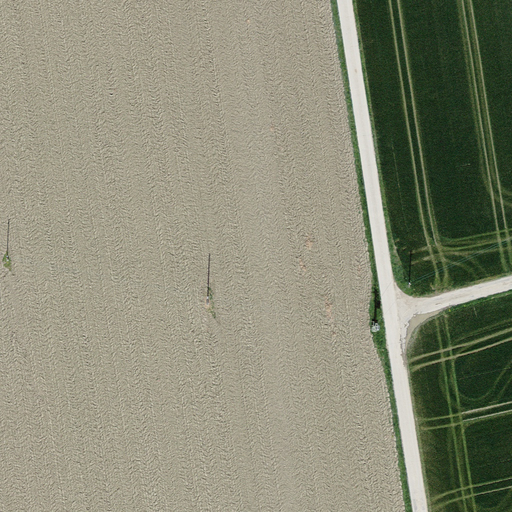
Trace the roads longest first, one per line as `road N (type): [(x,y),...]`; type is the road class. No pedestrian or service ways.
road 1 (residential): [(420,511),(345,0)]
road 2 (track): [(79,0),(149,511)]
